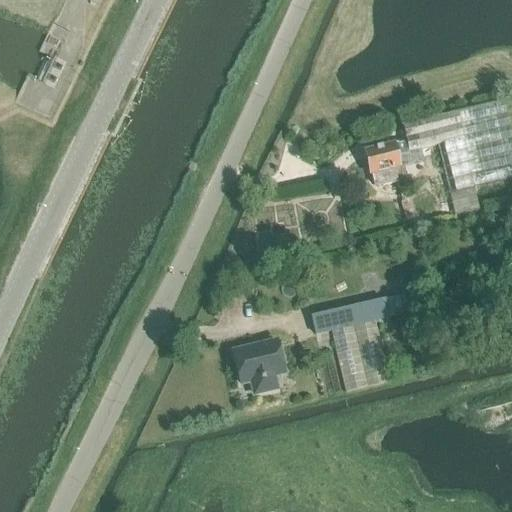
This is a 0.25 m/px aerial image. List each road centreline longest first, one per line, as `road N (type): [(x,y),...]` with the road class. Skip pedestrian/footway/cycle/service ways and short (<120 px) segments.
road 1 (residential): [(57,511),(302,0)]
road 2 (secondary): [(0,327),(157,0)]
